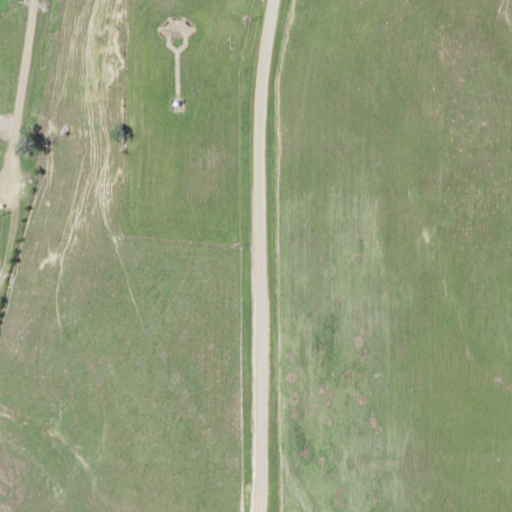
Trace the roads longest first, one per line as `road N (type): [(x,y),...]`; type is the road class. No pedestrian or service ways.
road 1 (residential): [(262,511),(278,0)]
road 2 (residential): [(0,184),(31,0)]
